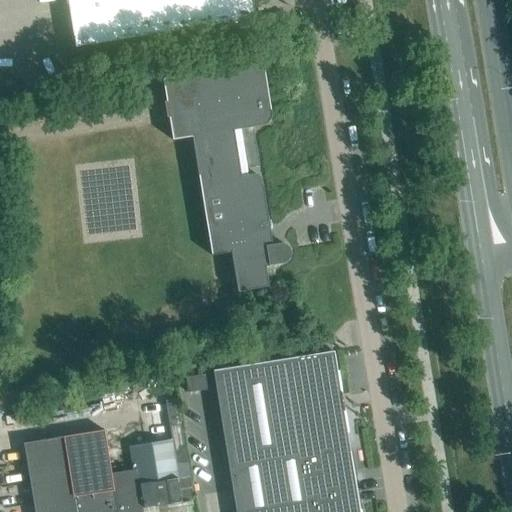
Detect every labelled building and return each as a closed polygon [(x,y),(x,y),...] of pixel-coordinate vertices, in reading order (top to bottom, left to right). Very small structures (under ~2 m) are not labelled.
[(67,0),(75,47),(255,18),(251,0),(67,0)] [(252,127),(262,125),(265,124),(268,122),(270,120),(271,117),(271,114),(262,63),(162,79),(172,140),(192,137),(211,255),(230,252),(237,291),(268,286),(265,267),(275,265),(275,264),(281,263),(284,262),(287,261),(289,258),(290,256),(290,253),(290,250),(288,247),(286,245),(284,244),(281,243),(278,243),(271,244),(252,127)] [(333,351),(213,370),(235,509),(235,511),(359,511),(349,451),(333,351)] [(104,430),(23,443),(34,511),(143,511),(142,507),(137,476),(112,480),(104,430)] [(137,469),(140,483),(177,477),(171,441),(129,447),(133,469),(137,469)] [(190,477),(141,485),(144,506),(194,498),(190,477)] [(196,511),(194,498),(142,507),(143,511),(196,511)]
